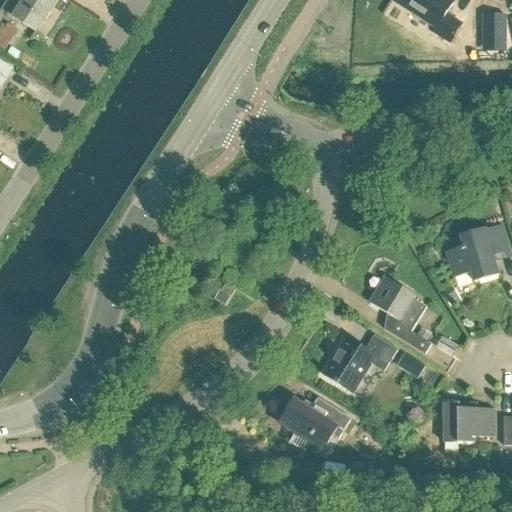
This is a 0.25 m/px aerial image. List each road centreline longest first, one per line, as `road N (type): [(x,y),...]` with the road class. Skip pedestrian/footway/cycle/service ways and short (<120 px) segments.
road 1 (unclassified): [(64,478),(202,398),(272,327),(317,227),(325,175),(317,151)]
road 2 (primary): [(0,423),(33,414),(78,384),(143,207),(213,103)]
road 3 (unclassified): [(0,215),(138,0)]
road 4 (unclassified): [(317,151),(351,131),(511,130)]
road 5 (primary): [(213,103),(277,0)]
